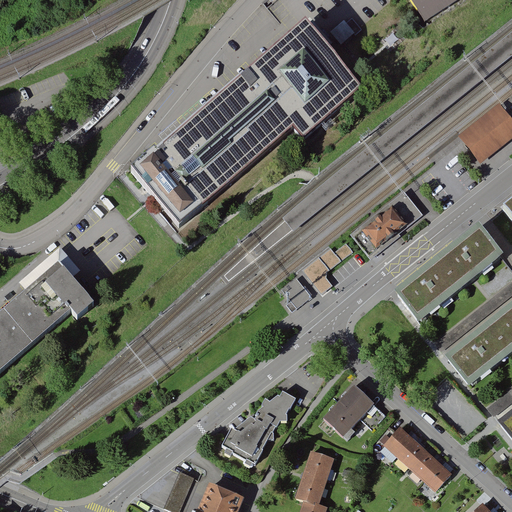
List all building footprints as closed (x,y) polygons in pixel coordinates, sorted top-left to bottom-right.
[(405,0),(424,29),(469,0),(405,0)] [(353,17),(332,33),(342,46),(363,30),(353,17)] [(321,43),(306,26),(295,35),(294,36),(258,67),(256,69),(253,71),(245,79),(156,155),(154,152),(147,158),(131,173),(178,229),(293,129),(303,140),(362,90),(321,43)] [(511,121),(499,105),(458,138),(480,166),(511,140),(511,121)] [(404,193),(350,236),(371,262),(401,238),(399,236),(423,217),(404,193)] [(511,203),(503,210),(511,220),(511,203)] [(480,231),(398,296),(418,321),(500,255),(480,231)] [(330,249),(302,272),(321,297),(333,288),(327,280),(327,274),(353,253),(346,244),(334,254),(330,249)] [(59,265),(0,314),(0,374),(71,314),(77,321),(94,306),(59,265)] [(292,315),(312,299),(297,280),(281,292),(291,303),(286,307),(292,315)] [(510,298),(511,295),(511,283),(503,292),(510,298)] [(511,311),(451,361),(468,383),(511,347),(511,311)] [(389,419),(357,390),(328,421),(349,441),(365,424),(375,434),(389,419)] [(223,447),(255,466),(295,399),(282,394),(251,417),(231,430),(223,447)] [(457,479),(405,432),(388,451),(441,497),(457,479)] [(338,464),(315,456),(299,505),(306,508),(304,511),(329,511),(323,510),(338,464)] [(243,511),(249,499),(214,484),(203,511),(243,511)]
